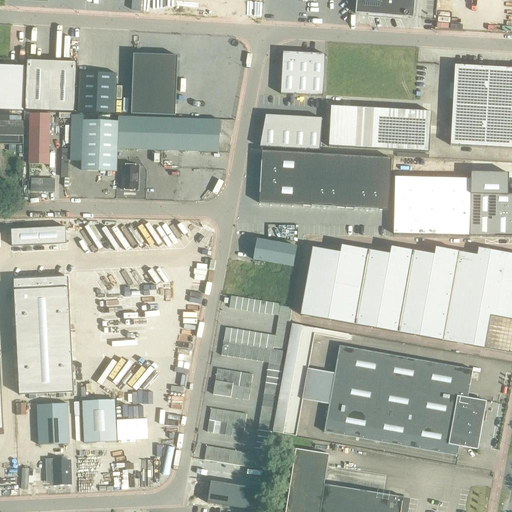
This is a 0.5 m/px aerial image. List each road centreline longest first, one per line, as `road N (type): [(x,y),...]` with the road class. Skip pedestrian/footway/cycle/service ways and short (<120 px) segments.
road 1 (unknown): [(421,460),(347,448),(316,428),(323,355),(343,331),(458,354),(489,369),(485,479)]
road 2 (unclassified): [(0,508),(146,499),(179,483),(230,212)]
road 3 (unclassified): [(0,18),(262,32)]
road 4 (unclassified): [(262,32),(511,46)]
road 5 (unclassified): [(0,210),(230,212)]
road 6 (unclassified): [(230,212),(262,32)]
